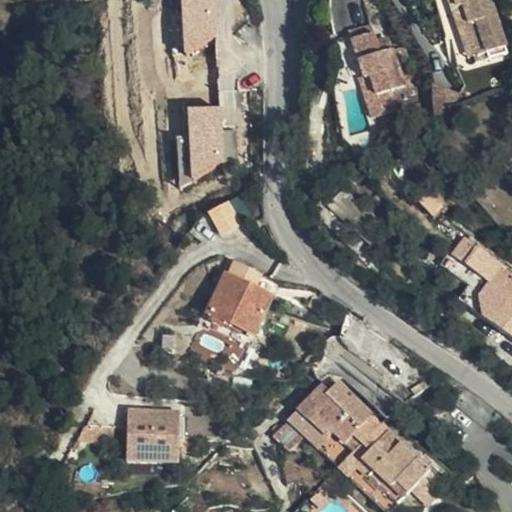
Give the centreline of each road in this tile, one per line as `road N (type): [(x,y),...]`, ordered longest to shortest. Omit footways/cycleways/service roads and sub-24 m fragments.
road 1 (tertiary): [(267,0),(289,236),(305,261),(511,412)]
road 2 (unknown): [(333,281),(224,261),(173,299),(143,344),(131,399)]
